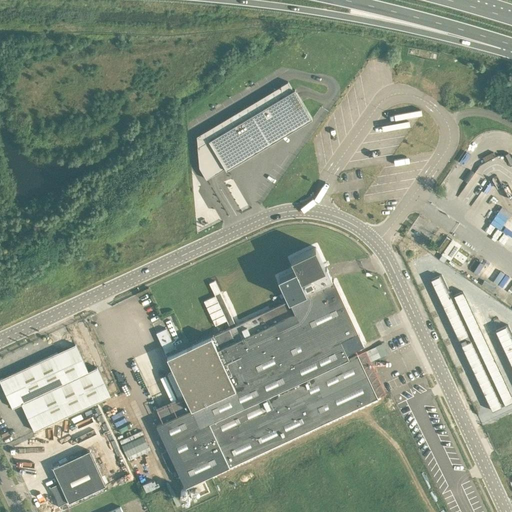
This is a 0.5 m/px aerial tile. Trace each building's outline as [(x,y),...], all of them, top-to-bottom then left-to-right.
[(206,179),(207,179),(225,168),(226,170),(312,119),(302,102),(295,90),(293,91),(288,82),(281,86),(282,97),(198,147),(199,168),(206,179)] [(502,206),(491,222),(500,228),(511,212),(502,206)] [(451,241),(446,237),(437,251),(442,254),(451,241)] [(460,246),(450,260),(460,267),(470,254),(460,246)] [(332,280),(327,268),(326,269),(316,247),(291,259),(296,269),(278,277),(289,300),(234,326),(229,328),(188,347),(167,357),(185,395),(191,409),(162,422),(156,425),(185,487),(378,398),(357,354),(348,357),(347,354),(364,346),(333,280),(332,280)] [(447,278),(436,283),(449,310),(499,412),(511,405),(511,385),(468,294),(457,299),(447,278)] [(226,323),(229,328),(234,326),(214,283),(209,286),(214,298),(202,303),(214,329),(226,323)] [(511,326),(501,332),(511,355),(511,326)] [(156,334),(165,353),(174,348),(165,330),(156,334)] [(389,354),(384,343),(366,352),(370,362),(389,354)] [(82,358),(81,359),(63,367),(57,353),(0,379),(0,381),(13,408),(24,403),(37,430),(34,431),(35,432),(98,402),(110,396),(97,368),(88,372),(82,358)] [(142,438),(129,443),(143,480),(152,477),(155,485),(163,482),(158,468),(147,471),(142,457),(148,455),(142,438)] [(58,505),(58,507),(59,507),(59,506),(68,502),(69,503),(105,485),(89,451),(53,468),(60,483),(50,488),(50,487),(49,487),(51,489),(52,492),(53,493),(55,496),(56,499),(57,502),(57,503),(58,505)]
